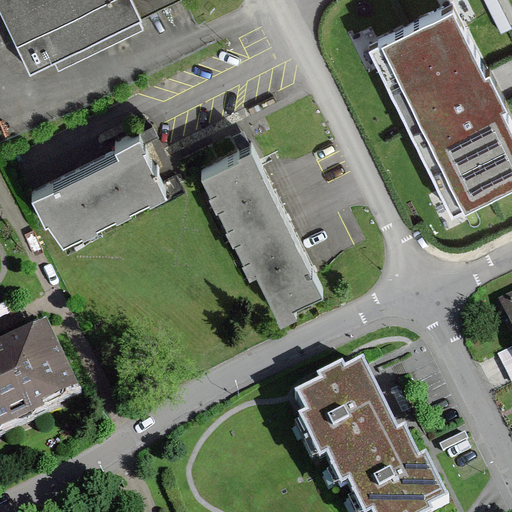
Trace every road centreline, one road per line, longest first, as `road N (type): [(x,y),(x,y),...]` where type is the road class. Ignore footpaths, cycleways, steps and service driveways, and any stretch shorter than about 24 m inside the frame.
road 1 (residential): [(0,508),(220,373),(377,299),(420,291)]
road 2 (residential): [(282,8),(420,291)]
road 3 (unknown): [(301,48),(24,172)]
road 4 (residential): [(420,291),(511,482)]
